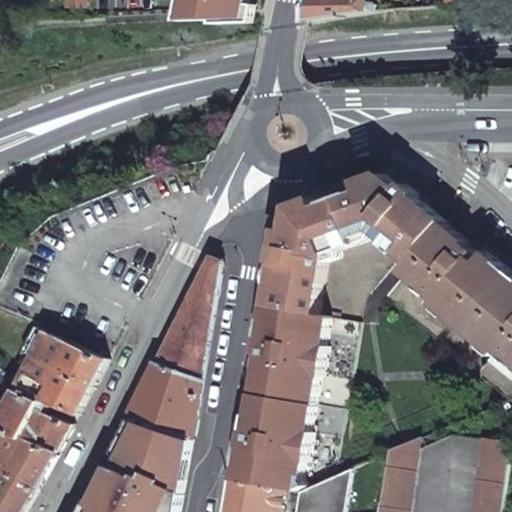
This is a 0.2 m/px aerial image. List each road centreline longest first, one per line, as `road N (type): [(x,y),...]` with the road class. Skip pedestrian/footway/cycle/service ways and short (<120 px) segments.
road 1 (secondary): [(101,104),(223,72),(511,47)]
road 2 (secondary): [(58,511),(189,256),(238,220)]
road 3 (secondary): [(238,220),(243,271),(199,511)]
road 4 (residential): [(428,110),(432,153),(511,220)]
